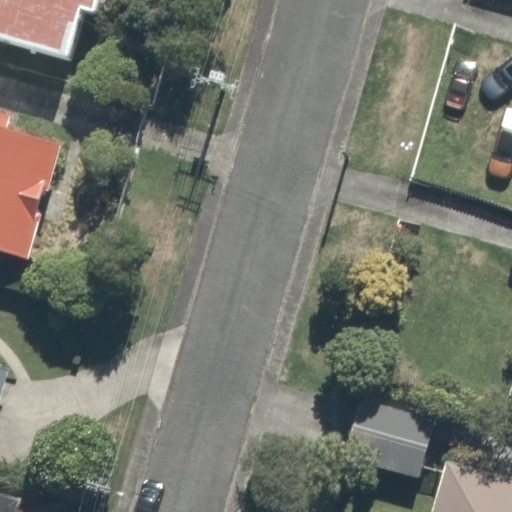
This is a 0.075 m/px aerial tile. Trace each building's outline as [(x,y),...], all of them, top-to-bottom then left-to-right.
[(0,0),(0,39),(72,63),(91,0),(0,0)] [(67,114),(0,94),(0,251),(26,259),(67,114)] [(511,311),(490,389),(511,395),(511,311)] [(0,352),(0,393),(12,356),(0,352)] [(426,408),(350,392),(336,459),(412,475),(426,408)] [(511,511),(511,476),(424,455),(410,511),(511,511)] [(0,511),(10,511),(17,495),(0,489),(0,511)]
